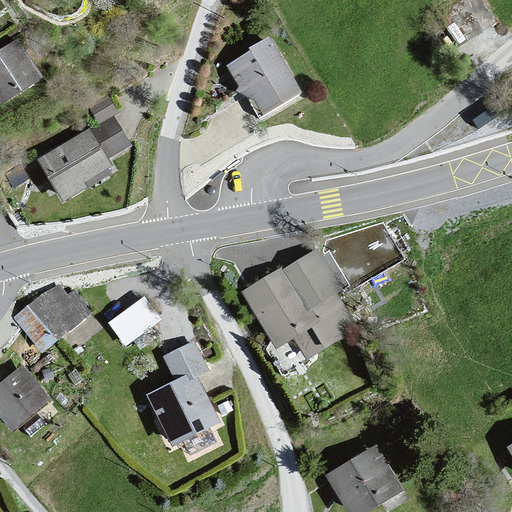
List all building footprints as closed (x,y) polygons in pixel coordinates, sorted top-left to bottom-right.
[(270,39),(226,65),(259,118),(303,92),(270,39)] [(19,42),(0,53),(0,98),(7,109),(49,81),(19,42)] [(89,107),(99,124),(118,112),(107,95),(89,107)] [(89,127),(38,159),(64,202),(118,169),(110,157),(131,144),(114,118),(92,132),(89,127)] [(24,160),(3,174),(12,188),(33,174),(24,160)] [(284,268),(243,292),(280,350),(294,340),(305,361),(366,331),(322,250),(287,273),(284,268)] [(57,284),(30,309),(14,321),(44,360),(91,317),(73,293),(64,295),(57,284)] [(109,316),(124,341),(162,318),(146,293),(109,316)] [(176,384),(147,397),(177,447),(223,428),(228,423),(200,379),(213,373),(197,345),(164,359),(176,384)] [(26,369),(0,388),(0,416),(16,433),(54,402),(26,369)] [(375,448),(329,476),(350,511),(361,511),(400,489),(375,448)]
